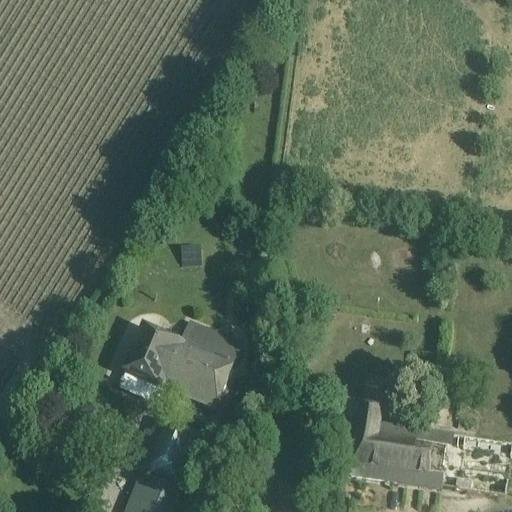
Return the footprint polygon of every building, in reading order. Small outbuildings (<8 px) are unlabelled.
[(432,301),(431,279),(414,279),(415,301),(432,301)] [(242,346),(191,326),(182,347),(143,330),(124,376),(164,393),(164,392),(215,413),(233,369),(242,346)] [(72,445),(102,427),(89,406),(59,423),(72,445)] [(381,412),(361,409),(354,458),(351,478),(505,500),(506,494),(511,494),(511,447),(389,428),(379,426),(381,412)] [(159,422),(139,474),(183,491),(203,439),(159,422)]
